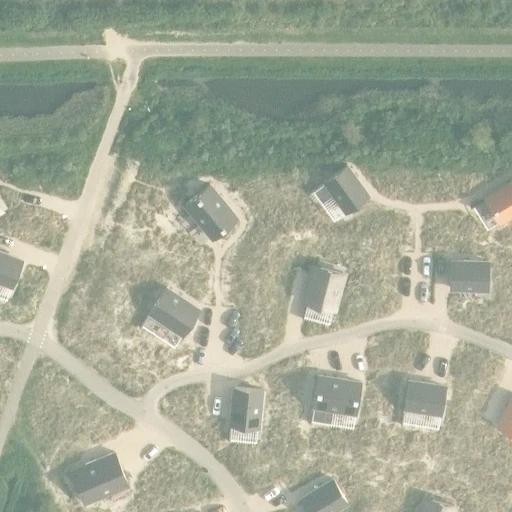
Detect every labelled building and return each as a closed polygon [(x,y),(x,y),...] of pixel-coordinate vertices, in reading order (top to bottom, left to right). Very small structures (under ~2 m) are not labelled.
[(367,195),(345,165),(323,181),(345,211),(367,195)] [(511,181),(485,197),(499,221),(511,213),(511,181)] [(208,184),(184,204),(212,237),(236,218),(208,184)] [(0,251),(0,280),(11,285),(21,260),(0,251)] [(450,260),(449,287),(487,288),(488,261),(450,260)] [(315,266),(306,302),(332,309),(342,273),(315,266)] [(166,288),(150,313),(182,333),(198,309),(166,288)] [(360,382),(317,374),(311,404),(355,412),(360,382)] [(445,386),(408,380),(403,406),(441,412),(445,386)] [(261,389),(234,386),(230,423),(256,426),(261,389)] [(502,416),(498,426),(511,433),(511,396),(502,416)] [(114,452),(71,470),(84,503),(128,485),(114,452)] [(331,477),(300,498),(310,511),(327,511),(346,499),(331,477)] [(452,511),(454,507),(428,499),(423,511),(452,511)]
